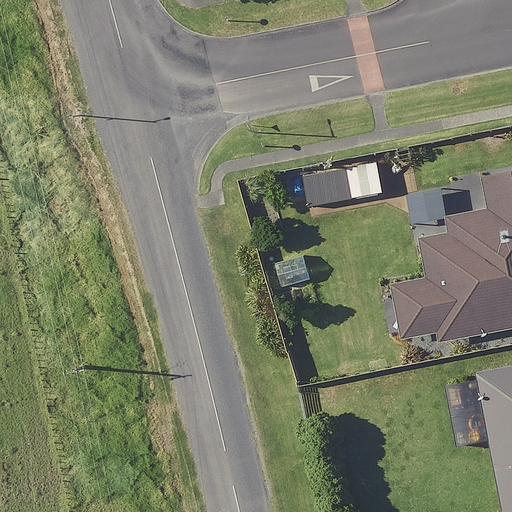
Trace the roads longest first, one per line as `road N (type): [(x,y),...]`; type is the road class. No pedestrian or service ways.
road 1 (unclassified): [(240,511),(138,102)]
road 2 (residential): [(138,102),(484,29)]
